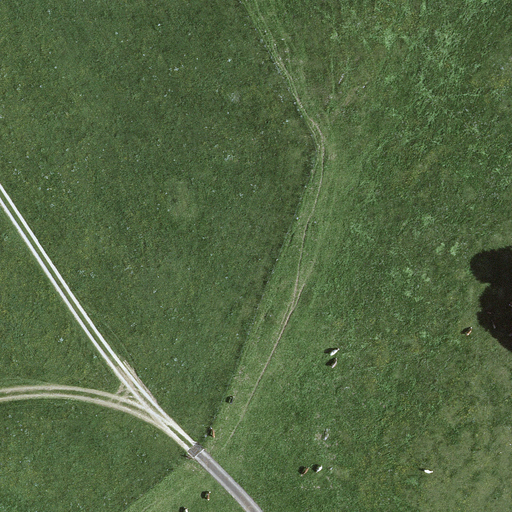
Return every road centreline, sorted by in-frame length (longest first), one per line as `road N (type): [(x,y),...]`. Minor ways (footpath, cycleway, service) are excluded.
road 1 (track): [(255,511),(99,342),(0,191)]
road 2 (track): [(159,413),(93,395),(0,395)]
